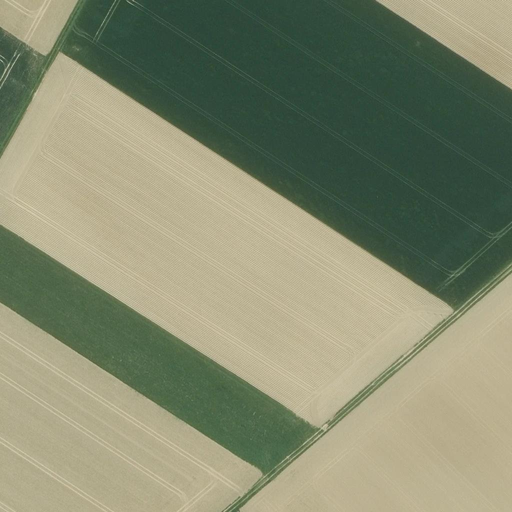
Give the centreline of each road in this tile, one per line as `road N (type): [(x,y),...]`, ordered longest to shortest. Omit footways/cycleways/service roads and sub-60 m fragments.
road 1 (track): [(511,268),(233,511)]
road 2 (track): [(84,0),(0,159)]
